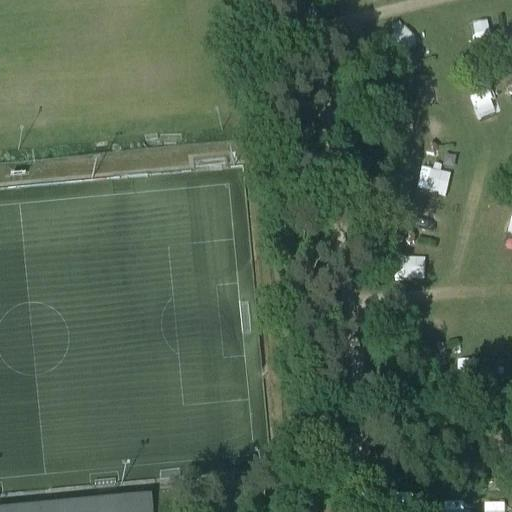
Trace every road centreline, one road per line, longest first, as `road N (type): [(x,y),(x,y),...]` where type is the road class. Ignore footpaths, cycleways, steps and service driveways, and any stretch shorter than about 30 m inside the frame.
road 1 (track): [(308,0),(360,394),(365,511)]
road 2 (unknown): [(141,486),(0,494)]
